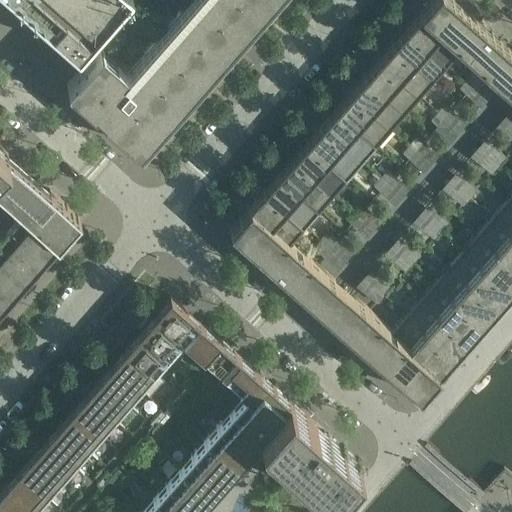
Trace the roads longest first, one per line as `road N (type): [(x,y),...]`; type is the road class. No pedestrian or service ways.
road 1 (residential): [(406,441),(156,221)]
road 2 (residential): [(156,221),(348,0)]
road 3 (residential): [(0,400),(156,221)]
road 4 (residential): [(156,221),(0,86)]
road 5 (residential): [(406,441),(511,321)]
